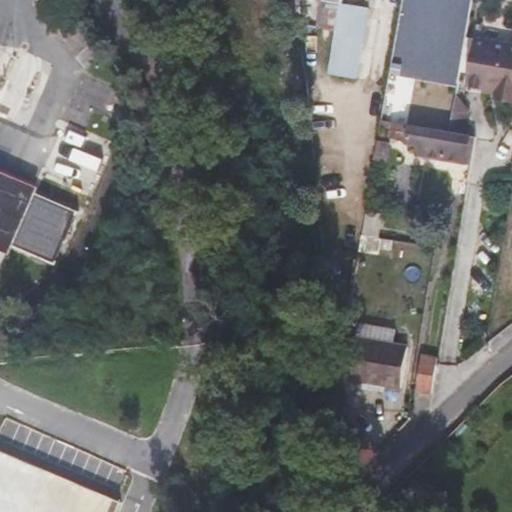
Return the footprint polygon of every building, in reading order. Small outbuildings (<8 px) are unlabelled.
[(327,72),(333,74),(344,3),(342,3),(323,0),(320,0),(317,26),(334,29),(327,72)] [(344,3),(333,74),(356,77),(368,7),(344,3)] [(511,90),(511,37),(477,31),(469,76),(499,82),(499,88),(511,90)] [(329,99),(324,125),(353,121),(350,96),(329,99)] [(313,127),(324,125),(329,99),(310,102),(313,127)] [(454,100),(450,119),(465,122),(469,103),(454,100)] [(408,123),(390,120),(387,136),(405,139),(408,123)] [(450,130),(408,123),(405,139),(405,141),(419,143),(417,153),(466,162),(471,134),(450,130)] [(111,146),(65,126),(47,171),(92,191),(111,146)] [(378,139),(374,160),(385,162),(390,141),(378,139)] [(4,240),(16,212),(0,204),(0,167),(6,153),(0,150),(0,240),(4,242),(4,240)] [(28,186),(16,212),(4,240),(47,258),(70,204),(28,186)] [(347,379),(407,389),(412,357),(352,348),(347,379)] [(432,392),(438,357),(422,356),(416,390),(432,392)] [(117,511),(122,501),(0,450),(0,511),(117,511)]
